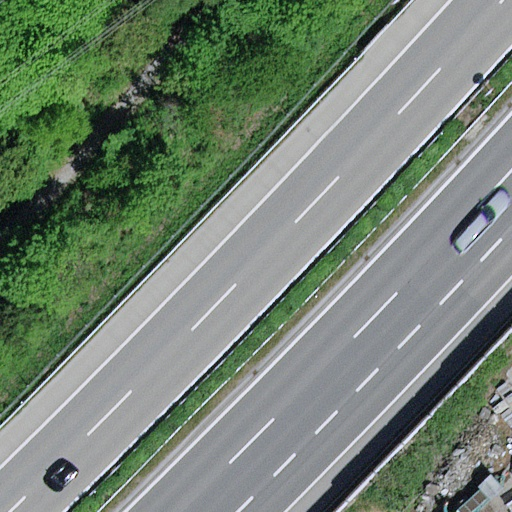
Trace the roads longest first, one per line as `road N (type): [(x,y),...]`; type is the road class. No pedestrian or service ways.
road 1 (motorway): [(505,0),(10,511)]
road 2 (motorway): [(179,511),(511,170)]
